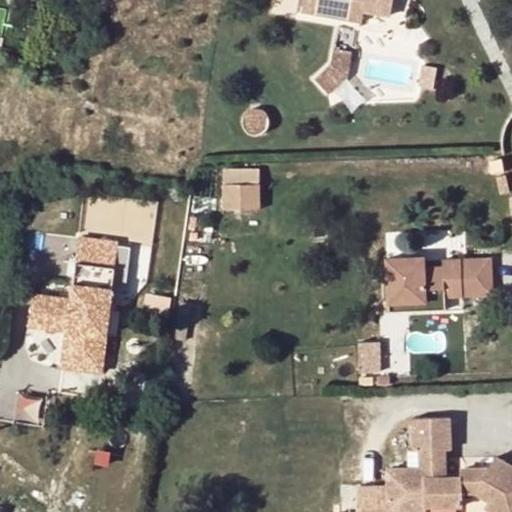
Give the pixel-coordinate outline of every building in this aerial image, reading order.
[(354,11),(362,12),(390,17),(393,0),(303,0),(302,14),(353,22),(354,11)] [(362,12),(354,11),(353,22),(361,23),(362,12)] [(337,49),(336,61),(316,80),(332,94),(348,77),(352,51),(337,49)] [(222,208),(262,208),(262,166),(222,166),(222,208)] [(74,275),(84,276),(87,257),(75,256),(74,275)] [(445,299),(463,298),(462,261),(443,262),(443,268),(425,268),(425,258),(388,259),(389,304),(427,304),(427,290),(444,290),(445,299)] [(491,260),(462,261),(463,298),(492,297),(491,260)] [(112,289),(75,284),(68,347),(105,353),(112,289)] [(444,290),(427,290),(427,304),(427,312),(445,311),(445,299),(444,290)] [(427,312),(427,304),(389,304),(389,313),(427,312)] [(382,371),(379,340),(360,342),(363,373),(382,371)] [(355,489),(356,511),(387,511),(387,502),(421,500),(421,511),(458,509),(457,492),(471,491),(488,501),(483,509),(488,511),(501,511),(506,505),(511,508),(511,468),(494,457),(484,470),(479,479),(458,480),(445,480),(444,452),(450,452),(448,420),(412,419),(412,453),(419,453),(419,471),(386,474),(386,489),(355,489)] [(458,480),(479,479),(484,470),(457,470),(458,480)] [(421,500),(387,502),(387,511),(420,511),(421,511),(421,500)]
